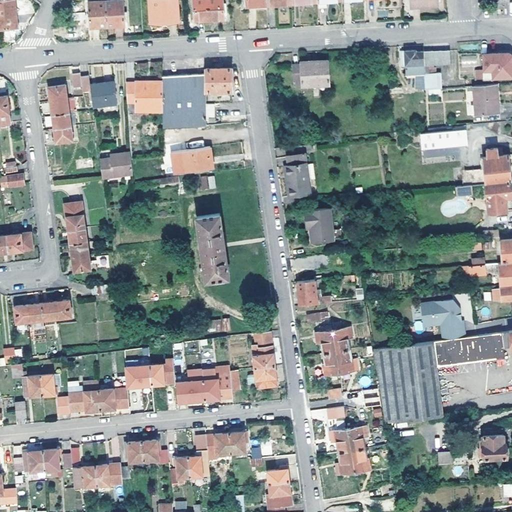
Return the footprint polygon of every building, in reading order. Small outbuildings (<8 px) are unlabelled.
[(13,0),(0,0),(0,27),(16,27),(13,0)] [(148,0),(150,23),(177,22),(175,0),(148,0)] [(221,0),(192,0),(194,21),(223,18),(221,0)] [(89,27),(106,25),(105,1),(104,1),(88,2),(89,27)] [(105,1),(106,25),(124,25),(122,1),(105,1)] [(426,63),(425,50),(417,51),(416,49),(402,50),(403,65),(408,65),(408,72),(426,72),(426,63)] [(450,49),(425,50),(426,63),(433,63),(451,62),(450,49)] [(483,68),(484,79),(510,78),(509,75),(511,75),(511,53),(510,51),(485,53),(485,68),(483,68)] [(296,64),(298,85),(333,80),(329,56),(302,60),(303,63),(296,64)] [(207,72),(207,90),(234,90),(235,67),(208,67),(207,72)] [(81,74),(80,70),(72,72),(74,85),(83,83),(81,74)] [(168,127),(172,126),(208,124),(207,103),(207,90),(207,72),(165,75),(166,100),(165,100),(165,106),(165,110),(165,126),(168,127)] [(426,72),(428,91),(443,89),(442,72),(432,72),(426,72)] [(89,73),(81,74),(83,83),(84,90),(92,89),(91,84),(89,73)] [(164,79),(159,78),(136,80),(136,82),(128,82),(129,102),(136,101),(138,111),(148,111),(149,107),(165,106),(165,100),(164,79)] [(92,94),(94,106),(119,103),(115,81),(91,84),(92,89),(92,94)] [(52,99),(67,97),(66,84),(50,86),(51,95),(52,99)] [(499,84),(475,86),(477,112),(500,112),(500,102),(496,103),(495,92),(499,92),(499,84)] [(0,122),(10,121),(7,95),(0,95),(0,122)] [(53,107),(53,113),(70,111),(67,97),(52,99),(53,107)] [(73,97),(67,97),(70,111),(76,110),(73,97)] [(54,121),(55,127),(72,125),(70,111),(53,113),(54,121)] [(49,116),(43,117),(46,127),(52,126),(49,116)] [(72,125),(55,127),(57,137),(57,141),(73,139),(72,125)] [(469,127),(454,129),(455,143),(471,142),(469,127)] [(455,143),(454,129),(425,131),(426,146),(455,143)] [(215,165),(211,145),(173,151),(176,171),(215,165)] [(488,182),(511,179),(511,175),(510,154),(504,154),(504,147),(489,148),(489,151),(483,152),(484,162),(465,164),(466,183),(474,183),(488,182)] [(290,193),(306,192),(312,191),(306,152),(289,155),(289,163),(286,164),(290,193)] [(103,172),(104,176),(135,172),(133,160),(132,154),(113,156),(101,158),(103,172)] [(9,175),(10,185),(25,183),(24,173),(9,175)] [(180,176),(136,182),(137,186),(180,180),(180,176)] [(202,177),(203,189),(210,189),(208,176),(202,177)] [(192,178),(194,191),(202,189),(200,177),(192,178)] [(183,179),(185,192),(193,191),(191,178),(183,179)] [(511,195),(511,179),(488,182),(490,211),(508,210),(507,196),(511,195)] [(474,191),(474,183),(466,183),(458,184),(459,193),(474,191)] [(286,194),(287,203),(289,202),(307,201),(306,192),(290,193),(286,194)] [(74,265),(75,271),(92,268),(89,254),(88,240),(86,227),(82,202),(66,204),(68,217),(69,229),(70,237),(71,243),(72,250),(73,257),(74,265)] [(336,209),(310,211),(311,223),(315,222),(316,229),(317,244),(339,242),(336,209)] [(198,215),(207,280),(230,277),(221,213),(198,215)] [(0,252),(1,252),(10,251),(20,250),(34,249),(33,232),(8,234),(0,234),(0,252)] [(504,261),(511,260),(511,238),(502,239),(504,261)] [(97,267),(109,266),(108,255),(96,256),(97,267)] [(511,260),(504,261),(500,262),(502,284),(503,288),(511,286),(511,260)] [(486,273),(485,263),(475,264),(471,264),(471,275),(486,273)] [(318,303),(315,279),(298,281),(301,305),(318,303)] [(511,286),(503,288),(495,289),(496,301),(511,298),(511,286)] [(16,322),(30,320),(44,319),(58,318),(72,316),(70,299),(63,300),(56,301),(50,301),(42,302),(35,303),(28,304),(20,305),(14,305),(16,322)] [(444,339),(466,337),(464,321),(462,321),(461,314),(457,314),(457,310),(455,310),(453,300),(423,303),(426,325),(442,323),(444,339)] [(329,311),(306,314),(307,322),(330,319),(329,311)] [(225,318),(226,332),(233,331),(232,317),(225,318)] [(203,321),(205,331),(223,329),(221,319),(203,321)] [(414,321),(415,331),(423,330),(422,321),(414,321)] [(346,327),(333,329),(337,350),(349,347),(348,338),(353,337),(351,326),(346,327)] [(337,350),(333,329),(321,331),(316,332),(318,342),(323,342),(324,352),(337,350)] [(158,335),(159,340),(202,335),(201,330),(158,335)] [(256,368),(276,365),(272,330),(257,332),(259,354),(254,355),(256,368)] [(511,330),(466,337),(444,339),(373,348),(380,395),(385,423),(444,416),(439,368),(508,359),(505,339),(510,339),(511,347),(511,330)] [(16,358),(14,345),(4,346),(5,359),(16,358)] [(349,347),(337,350),(340,371),(358,369),(357,357),(351,358),(349,347)] [(340,371),(337,350),(324,352),(326,363),(323,363),(325,374),(327,373),(340,371)] [(152,384),(176,381),(173,356),(165,357),(166,361),(150,364),(152,384)] [(23,362),(11,363),(12,377),(23,376),(23,362)] [(152,384),(150,364),(124,367),(126,386),(126,387),(152,384)] [(278,385),(276,365),(256,368),(259,387),(278,385)] [(202,370),(203,379),(204,400),(233,397),(233,393),(233,391),(230,373),(230,367),(212,368),(212,369),(202,370)] [(188,401),(204,400),(203,379),(202,370),(187,371),(188,380),(176,381),(178,399),(188,399),(188,401)] [(237,370),(230,371),(230,373),(233,391),(239,390),(237,370)] [(53,374),(41,375),(42,394),(59,393),(58,386),(54,386),(53,374)] [(42,394),(41,375),(29,376),(29,379),(30,388),(27,388),(28,395),(42,394)] [(100,409),(128,406),(126,387),(126,386),(99,389),(100,409)] [(329,398),(343,396),(342,388),(328,389),(329,398)] [(100,409),(99,389),(85,390),(86,402),(82,403),(83,410),(100,409)] [(375,396),(363,398),(364,406),(376,403),(375,396)] [(62,412),(69,411),(68,399),(61,400),(62,412)] [(15,402),(17,418),(26,417),(24,401),(15,402)] [(344,406),(327,408),(328,419),(345,418),(344,406)] [(348,429),(352,450),(365,448),(363,438),(368,437),(366,426),(361,427),(348,429)] [(339,452),(352,450),(348,429),(336,431),(339,452)] [(230,432),(231,451),(246,450),(245,443),(249,442),(248,439),(248,430),(230,432)] [(230,432),(208,434),(209,449),(210,455),(210,458),(211,458),(216,457),(217,453),(231,451),(230,432)] [(177,465),(178,477),(191,476),(202,475),(201,463),(205,462),(204,455),(210,455),(209,449),(208,434),(196,435),(198,456),(189,456),(173,457),(173,466),(177,465)] [(484,455),(485,458),(507,457),(507,454),(510,452),(509,446),(506,446),(506,442),(504,442),(504,435),(483,436),(484,447),(484,455)] [(160,463),(169,462),(168,448),(161,449),(160,438),(124,441),(126,458),(129,457),(129,460),(158,459),(159,457),(160,463)] [(79,447),(71,448),(71,453),(72,463),(81,462),(79,447)] [(252,457),(253,465),(263,465),(262,456),(261,447),(252,448),(252,457)] [(15,458),(16,471),(26,470),(27,471),(45,470),(46,474),(58,473),(58,468),(60,468),(59,455),(62,455),(61,448),(43,449),(24,451),(25,457),(15,458)] [(352,450),(356,471),(368,469),(365,448),(352,450)] [(356,471),(352,450),(339,452),(341,462),(337,463),(339,474),(343,473),(356,471)] [(66,468),(73,467),(72,463),(71,453),(64,454),(66,468)] [(453,464),(452,455),(439,455),(439,464),(453,464)] [(98,484),(121,483),(121,479),(120,466),(120,463),(96,465),(98,484)] [(98,484),(96,465),(73,467),(75,486),(98,484)] [(120,466),(121,479),(129,478),(128,466),(120,466)] [(269,471),(270,483),(290,481),(288,466),(280,466),(280,470),(269,471)] [(170,478),(172,493),(179,492),(178,477),(170,478)] [(290,481),(270,483),(271,495),(272,504),(268,504),(269,511),(284,511),(285,505),(292,504),(290,481)] [(236,511),(244,511),(243,495),(235,496),(236,511)] [(382,502),(383,510),(393,509),(392,501),(382,502)] [(172,511),(173,502),(158,502),(158,511),(172,511)]
